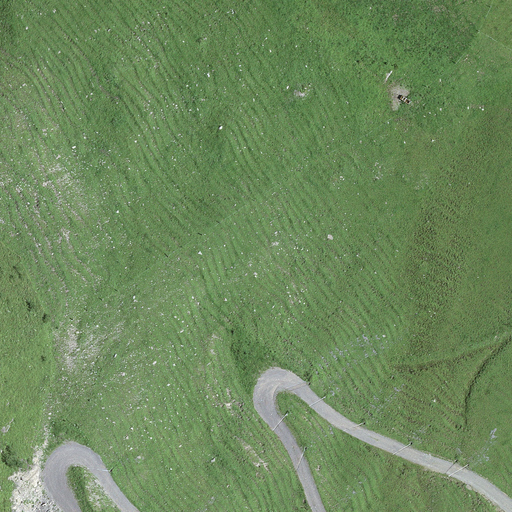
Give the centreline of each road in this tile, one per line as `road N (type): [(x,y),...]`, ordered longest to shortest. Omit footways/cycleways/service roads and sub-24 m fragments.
road 1 (track): [(511,506),(456,469),(338,420),(293,383),(275,380),(263,402),(298,456),(319,511)]
road 2 (track): [(130,511),(100,469),(72,451),(54,472),(73,511)]
